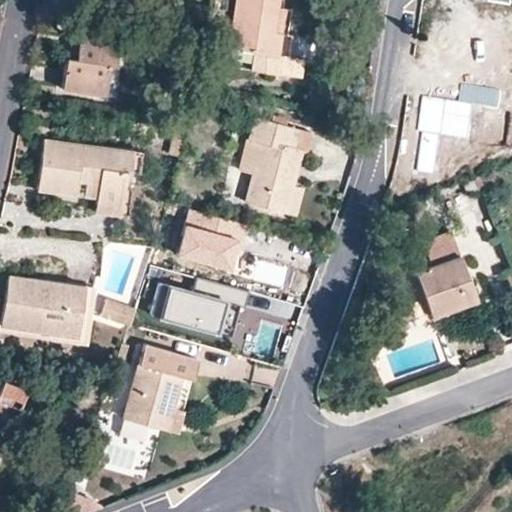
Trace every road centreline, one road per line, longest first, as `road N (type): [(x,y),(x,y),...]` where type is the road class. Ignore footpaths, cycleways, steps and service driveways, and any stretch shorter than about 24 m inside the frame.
road 1 (residential): [(284,462),(304,372),(348,249),(401,0)]
road 2 (residential): [(284,462),(511,381)]
